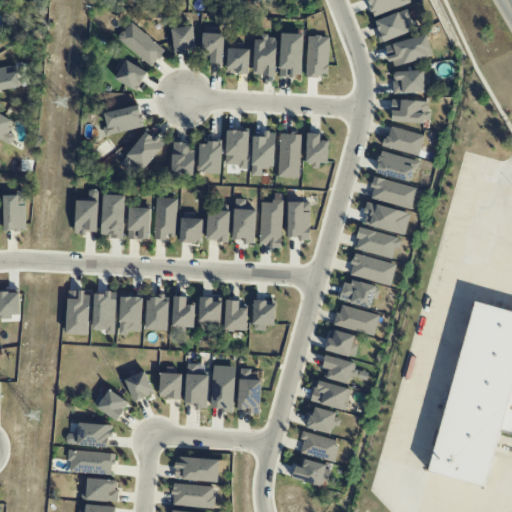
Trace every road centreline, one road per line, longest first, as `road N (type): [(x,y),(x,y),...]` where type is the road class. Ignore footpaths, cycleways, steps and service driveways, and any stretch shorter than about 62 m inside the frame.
road 1 (residential): [(335,0),(361,65),(362,109),(265,468),(264,511)]
road 2 (residential): [(0,262),(319,277)]
road 3 (residential): [(183,98),(362,109)]
road 4 (residential): [(151,435),(272,442)]
